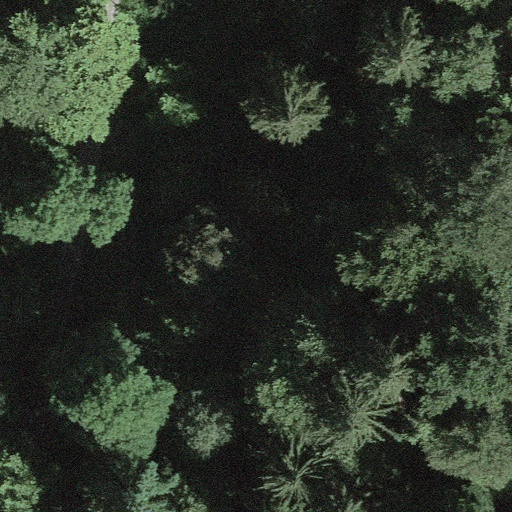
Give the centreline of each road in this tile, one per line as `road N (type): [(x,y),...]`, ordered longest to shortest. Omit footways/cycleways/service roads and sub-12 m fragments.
road 1 (track): [(100,0),(14,511)]
road 2 (track): [(511,216),(431,299),(375,427),(363,511)]
